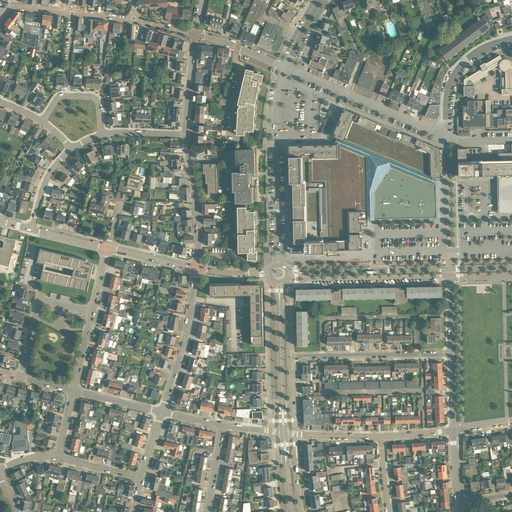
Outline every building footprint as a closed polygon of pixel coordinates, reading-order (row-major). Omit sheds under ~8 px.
[(114,0),(110,0),(110,2),(106,2),(106,8),(110,9),(112,9),(114,9),(115,4),(115,3),(115,1),(114,0)] [(156,0),(148,1),(149,7),(157,6),(157,7),(162,7),(162,8),(167,8),(166,1),(162,1),(162,0),(156,0)] [(248,9),(251,1),(248,0),(245,0),(243,6),(248,9)] [(254,0),(247,17),(259,23),(260,23),(261,19),(268,4),(258,0),(254,0)] [(342,9),(342,10),(346,18),(346,19),(349,18),(347,10),(355,8),(352,0),(351,0),(343,3),(344,6),(341,7),(342,9)] [(371,11),(373,10),(372,7),(380,5),(379,0),(375,2),(374,0),(362,0),(364,4),(363,5),(362,6),(363,7),(361,7),(365,18),(369,17),(369,15),(372,14),(371,11)] [(433,17),(427,0),(416,0),(424,20),(433,17)] [(507,0),(496,0),(497,3),(488,5),(489,9),(498,6),(504,4),(503,1),(507,0)] [(268,13),(275,18),(281,21),(283,19),(288,22),(289,23),(290,23),(292,20),(292,19),(293,18),(294,17),(295,16),(294,15),(291,13),(294,9),(285,3),(278,14),(270,9),(268,13)] [(336,22),(336,21),(339,26),(338,27),(341,33),(348,29),(343,19),(346,18),(342,10),(340,11),(338,6),(332,9),(334,13),(333,14),(332,12),(329,18),(336,22)] [(498,6),(489,9),(491,14),(498,12),(499,13),(500,12),(501,16),(504,15),(511,12),(511,11),(510,6),(502,8),(499,9),(498,6)] [(176,19),(176,18),(178,9),(171,8),(170,10),(166,9),(165,18),(169,19),(169,17),(176,19)] [(495,27),(494,24),(491,14),(489,9),(484,11),(485,16),(480,20),(481,21),(440,53),(446,61),(490,27),(491,26),(492,27),(495,27)] [(179,10),(177,19),(183,20),(183,18),(188,19),(190,11),(182,10),(182,11),(179,10)] [(14,13),(9,19),(21,27),(20,31),(17,41),(37,48),(37,42),(38,35),(34,35),(30,34),(31,27),(24,25),(20,21),(23,13),(15,12),(14,13)] [(34,35),(38,35),(40,35),(41,27),(41,23),(32,22),(33,14),(25,13),(24,25),(31,27),(30,34),(34,35)] [(42,15),(41,23),(41,27),(40,35),(38,35),(37,42),(45,43),(45,39),(43,39),(44,29),(49,29),(50,25),(51,16),(42,15)] [(211,17),(211,20),(209,26),(222,28),(223,20),(211,17)] [(236,36),(239,29),(242,25),(235,22),(237,19),(231,17),(229,22),(234,24),(233,27),(230,33),(236,36)] [(76,30),(75,34),(75,40),(84,41),(84,39),(84,37),(86,37),(86,31),(84,31),(85,25),(81,24),(82,19),(77,18),(76,30)] [(21,27),(9,19),(5,25),(6,26),(3,30),(9,34),(7,36),(12,40),(16,35),(19,30),(20,31),(21,27)] [(283,29),(270,23),(261,19),(260,23),(259,23),(259,25),(265,27),(257,45),(271,51),(272,49),(277,51),(283,38),(280,37),(283,29)] [(324,23),(322,22),(320,29),(327,31),(326,33),(333,34),(334,31),(328,29),(329,24),(331,25),(332,21),(326,19),(324,23)] [(94,20),(89,20),(88,32),(86,31),(86,37),(84,37),(84,39),(88,39),(88,38),(93,38),(93,31),(94,20)] [(108,22),(102,21),(100,35),(100,38),(103,38),(103,35),(106,35),(107,31),(108,22)] [(252,24),(245,21),(243,27),(245,28),(241,38),(245,40),(246,40),(245,42),(248,43),(252,45),(253,43),(256,36),(258,37),(262,28),(254,24),(250,33),(248,32),(252,24)] [(119,37),(120,37),(121,24),(114,23),(113,31),(110,30),(109,38),(114,39),(115,33),(119,34),(119,37)] [(368,32),(376,30),(374,24),(366,26),(368,32)] [(134,47),(135,44),(135,40),(133,40),(135,26),(130,25),(130,26),(129,39),(120,37),(120,40),(129,41),(130,46),(129,53),(134,54),(134,47)] [(147,49),(149,43),(152,31),(147,29),(143,42),(135,40),(135,44),(134,47),(147,49)] [(1,47),(8,50),(12,41),(7,37),(0,32),(0,39),(4,42),(1,47)] [(159,50),(157,50),(159,45),(160,45),(162,41),(163,41),(164,35),(161,34),(157,44),(149,43),(147,49),(147,50),(156,53),(158,53),(159,50)] [(331,38),(331,42),(326,40),(327,37),(318,34),(316,41),(335,46),(337,40),(331,38)] [(164,47),(166,41),(168,36),(164,35),(163,41),(162,41),(160,45),(159,45),(157,50),(159,50),(161,51),(161,54),(162,54),(163,51),(164,47)] [(180,59),(182,51),(185,52),(186,48),(188,42),(174,38),(170,48),(168,56),(174,57),(180,59)] [(316,43),(313,51),(329,56),(333,56),(335,51),(323,48),(324,45),(316,43)] [(8,50),(1,47),(0,45),(0,58),(3,60),(12,64),(15,56),(11,55),(9,59),(5,57),(8,50)] [(197,57),(204,57),(211,58),(212,53),(214,54),(215,48),(216,48),(215,48),(212,47),(201,46),(198,48),(197,57)] [(213,64),(213,70),(212,72),(222,74),(224,74),(225,66),(223,65),(222,65),(224,49),(219,48),(217,56),(220,57),(219,61),(218,61),(218,65),(213,64)] [(230,50),(224,49),(222,65),(223,65),(225,66),(224,74),(222,74),(222,78),(230,79),(230,75),(231,67),(226,66),(226,62),(225,62),(226,58),(229,58),(230,50)] [(333,56),(329,56),(313,51),(313,52),(312,54),(313,55),(309,65),(322,70),(322,72),(326,74),(330,76),(330,74),(333,69),(338,56),(333,56)] [(348,84),(353,72),(357,61),(362,63),(366,54),(362,52),(362,53),(348,58),(345,64),(339,80),(348,84)] [(511,66),(511,67),(511,66),(511,65),(511,64),(511,63),(511,62),(510,61),(509,60),(508,59),(508,60),(507,60),(507,59),(506,59),(505,59),(504,59),(503,59),(503,60),(502,60),(499,55),(485,64),(485,63),(480,66),(482,69),(464,80),(464,86),(463,86),(464,96),(475,96),(475,86),(474,86),(474,83),(475,83),(475,82),(498,68),(500,72),(500,92),(502,92),(502,95),(511,94),(511,66)] [(181,60),(180,59),(174,57),(173,62),(177,63),(176,70),(186,71),(186,66),(183,66),(183,63),(181,63),(181,60)] [(211,58),(204,57),(197,57),(196,66),(207,67),(207,70),(213,70),(213,64),(213,58),(211,58)] [(373,91),(378,79),(382,68),(366,62),(357,85),(373,91)] [(339,71),(333,69),(330,74),(333,76),(333,78),(339,80),(345,64),(342,63),(339,71)] [(439,114),(439,105),(439,101),(439,92),(441,83),(442,83),(445,76),(448,69),(442,65),(424,109),(428,110),(425,116),(428,118),(433,120),(434,118),(437,119),(439,114)] [(244,135),(244,150),(247,149),(247,143),(246,143),(246,131),(253,132),(255,104),(259,86),(262,87),(263,84),(261,84),(263,75),(253,73),(253,71),(246,69),(238,105),(239,105),(239,108),(238,108),(236,135),(244,135)] [(404,80),(407,73),(398,70),(396,76),(404,80)] [(184,84),(185,76),(179,76),(178,76),(176,76),(176,72),(171,72),(171,79),(178,80),(178,84),(184,84)] [(200,85),(202,73),(196,72),(195,85),(194,91),(204,92),(211,93),(212,87),(200,85)] [(58,73),(58,77),(57,80),(57,85),(65,85),(65,87),(68,87),(68,78),(65,78),(65,77),(61,77),(62,73),(58,73)] [(74,79),(75,76),(70,76),(70,86),(71,84),(74,84),(74,87),(82,87),(82,79),(74,79)] [(3,79),(0,77),(0,89),(5,92),(5,94),(8,95),(10,91),(12,87),(8,86),(9,84),(2,81),(3,79)] [(404,82),(403,84),(398,97),(396,101),(402,104),(406,95),(403,94),(406,85),(408,80),(405,79),(405,80),(404,82)] [(12,87),(10,91),(14,92),(20,95),(18,99),(21,100),(26,89),(28,85),(24,84),(22,87),(19,86),(20,82),(17,81),(14,88),(12,87)] [(38,85),(34,82),(29,90),(33,92),(38,85)] [(383,82),(379,94),(385,97),(390,85),(383,82)] [(398,97),(403,84),(400,83),(396,91),(393,90),(390,99),(396,101),(398,97)] [(112,101),(121,100),(124,100),(124,98),(132,98),(132,92),(135,91),(135,86),(132,84),(129,84),(128,86),(129,91),(120,92),(120,89),(119,89),(119,85),(111,86),(112,94),(111,94),(112,101)] [(184,90),(178,90),(178,87),(166,86),(165,90),(169,90),(169,94),(173,94),(173,98),(183,99),(184,90)] [(421,88),(418,96),(413,108),(420,111),(423,105),(420,104),(425,90),(421,88)] [(44,94),(43,95),(38,92),(36,96),(35,95),(32,100),(33,100),(31,103),(39,108),(44,100),(47,96),(44,94)] [(221,94),(219,105),(226,106),(228,95),(221,94)] [(194,95),(193,102),(202,103),(202,96),(194,95)] [(413,108),(418,96),(414,95),(413,98),(410,97),(407,105),(408,106),(409,107),(410,107),(413,108)] [(458,112),(458,117),(464,117),(464,116),(469,116),(469,119),(473,119),(473,114),(477,114),(478,114),(477,101),(467,101),(467,99),(464,99),(464,103),(461,103),(462,110),(463,110),(463,112),(458,112)] [(116,110),(116,113),(117,113),(124,113),(123,107),(116,108),(116,102),(108,103),(108,111),(116,110)] [(169,114),(172,115),(181,115),(182,109),(177,108),(177,104),(171,103),(170,108),(169,108),(169,114)] [(197,106),(196,114),(204,115),(204,111),(210,111),(211,104),(202,103),(202,106),(197,106)] [(360,115),(360,116),(343,109),(332,136),(339,139),(432,177),(433,177),(442,177),(442,152),(442,149),(421,141),(421,140),(417,139),(364,117),(360,115)] [(511,109),(497,110),(497,114),(492,114),(492,117),(487,117),(487,129),(495,129),(495,119),(497,119),(497,128),(511,127),(511,109)] [(116,113),(116,114),(111,114),(111,117),(109,118),(109,125),(118,125),(118,124),(121,124),(121,121),(118,121),(117,113),(116,113)] [(15,125),(16,122),(18,118),(12,114),(8,121),(15,125)] [(206,126),(211,126),(213,127),(213,122),(207,121),(208,119),(203,119),(204,115),(196,114),(195,122),(207,123),(206,126)] [(473,131),(473,129),(486,128),(486,114),(478,114),(477,114),(473,114),(473,119),(469,119),(469,116),(464,116),(464,117),(458,117),(457,117),(457,134),(458,134),(458,136),(461,136),(470,136),(470,132),(470,131),(473,131)] [(172,121),(169,121),(168,126),(175,126),(175,121),(180,122),(181,115),(172,115),(172,121)] [(328,135),(334,120),(326,117),(320,132),(328,135)] [(26,132),(28,129),(31,124),(24,121),(20,129),(26,132)] [(36,139),(38,135),(41,130),(35,127),(33,131),(32,130),(31,129),(30,129),(28,134),(26,137),(30,139),(31,136),(36,139)] [(38,141),(34,148),(36,150),(41,144),(41,143),(43,144),(41,146),(45,149),(47,147),(47,148),(53,141),(47,136),(46,137),(44,135),(38,141)] [(208,140),(208,141),(203,140),(204,136),(194,135),(194,142),(212,144),(212,141),(208,140)] [(169,145),(170,145),(171,149),(179,149),(178,142),(172,142),(172,139),(160,139),(160,143),(167,142),(167,144),(169,145)] [(430,183),(432,177),(339,139),(338,142),(337,145),(366,157),(368,217),(370,217),(374,217),(373,191),(390,166),(430,183)] [(59,146),(53,141),(47,148),(53,153),(59,146)] [(129,155),(129,151),(129,144),(125,144),(125,146),(118,145),(117,154),(129,155)] [(115,154),(114,150),(113,145),(103,147),(103,149),(102,149),(103,151),(104,156),(115,154)] [(361,242),(361,227),(368,227),(368,220),(368,217),(366,157),(337,145),(336,145),(316,145),(312,145),(288,146),(289,158),(308,157),(309,188),(322,188),(323,253),(327,253),(328,254),(328,250),(362,250),(361,242)] [(32,161),(33,162),(37,165),(38,164),(41,166),(45,161),(42,159),(41,158),(41,159),(38,156),(40,153),(36,150),(34,148),(30,146),(29,148),(33,151),(32,152),(34,154),(33,156),(35,158),(32,161)] [(467,163),(466,148),(457,149),(458,176),(497,176),(498,209),(511,208),(511,152),(500,153),(500,162),(467,163)] [(249,176),(252,176),(252,173),(253,173),(253,152),(250,152),(250,149),(247,149),(244,150),(237,150),(237,152),(226,152),(226,158),(230,158),(231,169),(225,169),(226,181),(232,181),(233,192),(235,192),(235,203),(237,203),(246,203),(252,203),(251,187),(249,187),(249,176)] [(101,160),(101,158),(99,153),(95,155),(93,151),(87,153),(87,154),(84,155),(89,164),(96,160),(96,161),(101,160)] [(160,165),(164,166),(181,163),(180,156),(176,157),(176,156),(172,157),(172,161),(168,162),(168,160),(160,161),(160,165)] [(308,157),(289,158),(289,184),(290,184),(291,244),(304,244),(304,254),(323,253),(322,188),(309,188),(308,157)] [(83,166),(81,164),(79,162),(79,161),(76,163),(75,162),(69,167),(76,175),(82,170),(80,169),(83,166)] [(165,176),(175,177),(174,175),(173,176),(172,172),(178,171),(182,170),(182,169),(182,168),(182,167),(181,167),(181,163),(164,166),(165,176)] [(226,183),(226,181),(225,169),(216,169),(216,164),(203,164),(203,174),(205,174),(206,184),(208,184),(208,193),(217,193),(217,188),(221,188),(223,188),(224,187),(225,186),(225,185),(226,183)] [(390,166),(373,191),(374,217),(374,219),(436,218),(436,185),(430,183),(390,166)] [(28,175),(28,176),(35,179),(39,172),(31,169),(30,172),(26,171),(25,174),(28,175)] [(72,179),(68,176),(64,173),(60,179),(67,185),(72,179)] [(122,175),(118,190),(131,193),(132,189),(139,190),(142,177),(138,176),(137,179),(122,175)] [(175,178),(175,177),(165,176),(165,177),(163,177),(163,183),(169,183),(169,178),(172,178),(172,185),(181,185),(181,188),(172,188),(172,189),(169,189),(169,190),(170,191),(179,191),(183,191),(183,194),(191,194),(190,188),(183,188),(183,179),(175,178)] [(28,193),(28,191),(32,192),(33,185),(24,183),(25,180),(13,177),(13,181),(21,183),(19,190),(22,191),(28,193)] [(2,198),(0,196),(0,208),(2,209),(5,200),(7,201),(11,188),(5,187),(2,198)] [(66,191),(63,189),(58,187),(57,190),(54,189),(52,196),(65,199),(66,196),(71,197),(72,195),(76,198),(78,195),(71,191),(70,194),(65,193),(66,191)] [(22,191),(20,196),(18,204),(16,212),(26,215),(29,202),(30,199),(31,194),(28,193),(22,191)] [(191,200),(191,194),(183,194),(183,191),(179,191),(170,191),(170,194),(174,194),(177,194),(177,197),(179,197),(178,199),(170,199),(170,202),(183,202),(183,200),(191,200)] [(99,206),(105,208),(108,208),(111,194),(103,192),(99,206)] [(15,202),(9,200),(7,210),(14,212),(16,203),(18,204),(20,196),(16,195),(15,202)] [(191,210),(186,210),(183,210),(183,202),(170,202),(170,203),(174,203),(174,207),(179,207),(179,213),(182,213),(182,215),(182,217),(191,217),(191,216),(192,215),(192,214),(191,213),(191,210)] [(247,212),(246,203),(237,203),(237,207),(238,253),(246,253),(246,254),(247,254),(247,260),(257,260),(257,251),(258,251),(258,248),(255,248),(254,212),(247,212)] [(103,218),(105,208),(99,206),(91,204),(89,211),(98,214),(98,215),(97,217),(103,218)] [(203,204),(203,214),(208,214),(208,212),(214,212),(214,207),(218,207),(218,204),(203,204)] [(131,206),(129,213),(137,215),(139,208),(131,206)] [(53,213),(50,212),(50,209),(46,208),(46,211),(44,219),(51,221),(53,213)] [(58,214),(56,222),(64,224),(66,216),(62,215),(62,212),(59,211),(58,214)] [(73,218),(74,216),(70,215),(70,217),(69,217),(67,225),(75,227),(77,219),(73,218)] [(125,223),(123,232),(121,238),(128,240),(132,224),(125,223)] [(181,226),(178,226),(178,234),(180,234),(183,234),(183,232),(184,232),(192,231),(192,226),(181,226)] [(134,233),(133,241),(140,243),(142,235),(142,233),(145,234),(146,233),(147,229),(141,227),(140,232),(139,234),(134,233)] [(161,240),(160,243),(159,247),(166,249),(168,242),(167,242),(168,238),(165,237),(166,232),(160,232),(158,238),(161,239),(161,240)] [(153,246),(155,239),(152,238),(152,236),(146,234),(145,236),(147,237),(145,244),(153,246)] [(183,234),(180,234),(178,234),(178,238),(183,238),(183,239),(184,239),(184,243),(193,243),(192,236),(183,236),(183,234)] [(213,234),(212,234),(209,234),(205,234),(205,245),(212,245),(212,241),(214,241),(215,234),(213,234)] [(0,263),(1,263),(2,258),(9,260),(10,254),(11,254),(12,250),(13,244),(14,244),(15,241),(7,239),(7,240),(0,237),(0,263)] [(214,247),(222,247),(226,245),(225,239),(223,239),(223,242),(221,242),(221,244),(214,244),(214,247)] [(175,245),(174,248),(173,252),(185,255),(187,248),(175,245)] [(87,291),(93,266),(93,265),(86,264),(87,260),(40,249),(37,262),(45,264),(45,261),(74,268),(72,277),(43,270),(40,280),(87,291)] [(117,261),(116,261),(114,268),(123,270),(123,272),(123,273),(123,275),(129,277),(129,274),(127,273),(129,265),(125,264),(125,263),(120,262),(120,261),(117,260),(117,261)] [(149,280),(151,269),(144,267),(143,271),(142,271),(141,275),(138,274),(136,285),(140,286),(142,278),(145,279),(149,280)] [(159,271),(151,269),(149,280),(153,281),(156,281),(155,284),(159,285),(161,280),(158,279),(159,275),(158,274),(159,271)] [(170,285),(178,286),(181,287),(182,283),(185,284),(186,276),(180,275),(180,274),(177,274),(177,278),(174,278),(173,282),(170,282),(170,285)] [(121,285),(123,278),(128,280),(129,277),(123,275),(122,278),(119,278),(119,277),(112,276),(111,282),(121,285)] [(118,294),(130,297),(133,297),(133,294),(123,292),(124,288),(121,288),(121,285),(111,282),(110,288),(119,291),(118,294)] [(210,294),(240,293),(243,293),(243,294),(251,294),(251,292),(251,290),(251,288),(240,288),(240,284),(210,284),(210,294)] [(28,291),(25,290),(24,290),(25,287),(16,285),(14,292),(15,292),(14,296),(16,296),(26,299),(28,291)] [(424,297),(433,297),(442,297),(441,287),(434,287),(434,286),(431,286),(431,287),(424,287),(424,297)] [(395,291),(395,290),(395,288),(387,288),(387,287),(386,287),(385,287),(385,288),(377,288),(378,298),(395,298),(395,291)] [(407,291),(407,294),(407,298),(424,297),(424,287),(417,287),(414,287),(407,287),(407,289),(407,291)] [(263,345),(263,328),(262,288),(253,288),(253,323),(254,345),(263,345)] [(313,289),(313,296),(314,300),(331,299),(331,291),(331,289),(323,289),(323,288),(321,289),(313,289)] [(360,299),(360,292),(360,288),(353,288),(350,288),(343,289),(343,291),(343,292),(343,299),(360,299)] [(370,288),(369,288),(368,288),(360,288),(360,292),(360,299),(378,298),(377,288),(370,288)] [(176,297),(178,298),(183,298),(184,292),(177,290),(172,289),(171,292),(176,293),(176,297)] [(306,289),(305,289),(304,289),(296,290),(296,300),(314,300),(313,296),(313,289),(306,289)] [(395,298),(395,301),(394,301),(394,304),(398,304),(399,303),(405,303),(405,302),(407,302),(407,298),(407,294),(407,291),(407,289),(395,290),(395,291),(395,298)] [(343,299),(343,292),(343,291),(331,291),(331,299),(331,303),(333,303),(333,305),(339,304),(340,305),(344,305),(344,302),(343,302),(343,299)] [(130,297),(118,294),(118,297),(110,295),(108,301),(119,303),(120,297),(123,298),(129,300),(130,297)] [(15,306),(15,310),(23,312),(25,304),(21,303),(22,300),(13,298),(11,305),(15,306)] [(171,303),(171,304),(170,309),(181,311),(182,304),(174,302),(175,299),(168,298),(168,302),(171,303)] [(115,309),(114,312),(127,315),(128,312),(125,312),(126,310),(121,309),(120,310),(119,310),(120,304),(119,303),(108,301),(107,307),(115,309)] [(201,314),(211,316),(212,313),(209,312),(210,309),(202,308),(201,314)] [(15,316),(16,313),(10,311),(7,322),(21,325),(22,321),(23,321),(24,317),(19,316),(19,317),(15,316)] [(307,329),(307,320),(307,311),(297,312),(297,319),(296,319),(296,322),(297,322),(297,329),(307,329)] [(106,313),(104,319),(114,322),(116,316),(126,318),(127,315),(114,312),(113,315),(112,315),(106,313)] [(172,316),(168,315),(167,322),(178,324),(179,317),(172,316)] [(439,333),(442,333),(441,318),(430,318),(431,333),(431,335),(427,335),(427,343),(436,343),(436,338),(439,338),(439,337),(439,333)] [(110,327),(110,330),(115,332),(116,329),(113,328),(114,322),(104,319),(103,326),(110,327)] [(160,321),(154,320),(152,328),(156,329),(157,330),(160,321)] [(167,325),(166,328),(170,329),(177,330),(178,324),(167,322),(166,322),(165,325),(167,325)] [(16,330),(17,327),(14,326),(7,324),(4,335),(19,338),(20,331),(16,330)] [(198,331),(208,333),(209,333),(210,330),(206,329),(207,326),(199,324),(198,331)] [(308,346),(308,337),(307,329),(297,329),(297,336),(297,339),(297,346),(308,346)] [(110,340),(111,334),(123,337),(124,334),(115,332),(110,330),(109,333),(108,333),(101,331),(100,338),(110,340)] [(206,339),(208,333),(198,331),(196,337),(206,339)] [(167,335),(163,334),(163,337),(164,338),(163,342),(174,344),(176,337),(167,335)] [(7,343),(7,346),(11,347),(10,351),(17,352),(18,349),(19,344),(17,344),(18,341),(5,338),(4,343),(7,343)] [(104,345),(103,348),(120,352),(121,347),(117,346),(116,349),(112,348),(112,347),(109,346),(110,340),(100,338),(98,344),(104,345)] [(194,348),(204,350),(206,345),(203,343),(196,341),(194,348)] [(168,345),(163,344),(158,342),(157,345),(163,347),(161,354),(170,357),(172,351),(173,349),(167,347),(168,345)] [(120,352),(103,348),(102,348),(101,351),(95,349),(93,356),(103,359),(105,352),(120,355),(120,352)] [(192,354),(200,356),(203,357),(205,351),(204,350),(194,348),(192,354)] [(0,357),(1,358),(2,358),(2,357),(3,357),(3,356),(4,357),(3,361),(6,362),(5,365),(14,367),(15,361),(11,360),(13,354),(0,350),(0,357)] [(156,366),(162,368),(167,369),(169,361),(162,359),(161,359),(162,356),(152,353),(151,356),(155,357),(154,361),(157,362),(156,366)] [(246,362),(252,362),(252,366),(257,366),(261,365),(261,356),(254,357),(254,353),(245,354),(246,362)] [(104,359),(103,359),(93,356),(92,363),(98,365),(99,362),(103,363),(104,359)] [(189,364),(199,367),(200,368),(202,365),(197,363),(198,360),(191,358),(189,364)] [(187,371),(194,373),(197,374),(199,367),(189,364),(187,371)] [(302,374),(311,374),(316,374),(319,374),(319,366),(316,366),(316,370),(311,370),(311,366),(304,366),(304,374),(302,374)] [(100,371),(105,373),(106,370),(100,368),(100,371),(90,369),(88,376),(98,378),(100,371)] [(256,368),(249,369),(246,369),(246,373),(250,372),(250,380),(261,379),(261,372),(256,372),(256,368)] [(164,378),(159,376),(157,375),(155,375),(155,372),(151,371),(149,376),(152,377),(151,382),(161,386),(163,381),(164,378)] [(115,389),(117,380),(118,378),(113,377),(112,375),(111,375),(112,373),(109,373),(107,378),(110,379),(108,388),(115,389)] [(184,381),(194,384),(198,385),(200,379),(186,375),(184,381)] [(98,378),(88,376),(87,383),(93,384),(94,382),(97,383),(98,378)] [(124,382),(127,383),(128,377),(125,377),(124,381),(117,380),(115,389),(122,391),(124,382)] [(128,377),(127,383),(130,384),(127,392),(134,394),(137,384),(130,383),(131,378),(128,377)] [(182,387),(189,389),(192,390),(191,392),(197,394),(198,390),(192,389),(194,384),(184,381),(182,387)] [(426,393),(427,393),(429,393),(434,393),(434,390),(434,389),(443,389),(442,382),(434,383),(430,383),(430,386),(429,386),(429,388),(427,388),(428,390),(426,390),(426,393)] [(248,388),(253,388),(253,392),(261,392),(261,384),(253,384),(248,385),(248,388)] [(15,396),(15,395),(13,395),(15,388),(7,386),(6,394),(9,394),(8,399),(12,400),(12,399),(14,399),(15,396)] [(319,392),(313,393),(313,386),(302,386),(303,390),(303,394),(310,394),(313,394),(313,397),(319,396),(319,392)] [(13,402),(12,406),(18,408),(20,398),(24,399),(26,391),(18,389),(17,396),(15,396),(14,399),(13,402)] [(159,392),(155,391),(153,390),(148,389),(147,389),(146,392),(145,391),(144,395),(146,395),(146,396),(150,397),(150,398),(151,398),(157,400),(157,399),(159,393),(159,392)] [(178,397),(189,401),(191,394),(188,393),(181,391),(178,397)] [(38,394),(31,392),(29,400),(36,402),(38,394)] [(46,407),(46,410),(49,411),(50,408),(50,404),(47,404),(48,400),(48,401),(50,394),(43,393),(41,402),(45,403),(44,406),(46,407)] [(434,393),(429,393),(427,393),(427,396),(429,396),(429,397),(429,399),(431,399),(431,403),(435,403),(443,402),(443,396),(435,396),(434,393)] [(55,395),(53,402),(57,403),(57,404),(57,405),(58,406),(59,406),(60,406),(61,405),(63,397),(55,395)] [(251,396),(245,396),(242,396),(243,401),(246,400),(246,402),(251,401),(254,401),(254,406),(262,406),(262,398),(253,398),(253,399),(251,399),(251,396)] [(316,407),(317,407),(317,400),(321,400),(321,396),(319,396),(313,397),(307,397),(307,400),(303,400),(303,407),(312,407),(316,407)] [(189,401),(178,397),(176,403),(184,406),(187,407),(189,401)] [(209,400),(205,399),(205,402),(199,401),(199,402),(198,404),(197,408),(200,408),(200,409),(207,411),(209,400)] [(213,412),(214,404),(215,401),(209,400),(207,411),(213,412)] [(92,404),(89,404),(82,402),(81,408),(91,410),(92,404)] [(218,413),(224,414),(226,403),(220,402),(219,405),(218,413)] [(231,415),(232,406),(232,404),(226,403),(224,414),(231,415)] [(91,410),(81,408),(80,411),(79,410),(78,413),(79,414),(87,416),(87,419),(96,421),(97,418),(89,416),(91,410)] [(106,414),(104,423),(107,424),(108,418),(111,418),(111,421),(111,425),(113,425),(113,422),(116,410),(110,409),(107,408),(106,414)] [(43,409),(42,413),(47,414),(46,417),(50,418),(49,421),(56,423),(58,415),(51,414),(51,415),(48,414),(49,411),(46,410),(43,409)] [(236,416),(239,417),(240,418),(242,419),(242,417),(249,418),(250,413),(252,413),(253,419),(259,418),(259,419),(263,419),(262,411),(257,411),(256,411),(256,409),(237,410),(236,415),(236,416)] [(122,424),(124,418),(125,413),(122,412),(122,411),(116,410),(113,422),(116,422),(117,420),(120,421),(119,423),(122,424)] [(365,417),(365,424),(372,424),(372,417),(371,412),(363,413),(363,417),(365,417)] [(402,423),(401,416),(401,413),(398,413),(398,412),(392,412),(393,417),(395,417),(395,423),(402,423)] [(330,413),(320,414),(304,415),(304,424),(330,423),(330,413)] [(336,413),(332,413),(332,418),(336,418),(336,425),(342,425),(342,414),(338,414),(338,413),(336,413)] [(78,420),(76,426),(83,427),(86,428),(87,422),(93,424),(93,423),(96,424),(96,421),(87,419),(86,422),(78,420)] [(27,430),(26,424),(21,422),(15,420),(14,426),(20,426),(21,436),(13,437),(12,443),(12,450),(13,450),(13,451),(19,450),(29,448),(28,441),(27,430)] [(148,424),(142,422),(141,422),(139,422),(137,427),(146,430),(148,424)] [(177,426),(170,423),(170,424),(171,424),(170,426),(168,431),(167,435),(166,438),(172,440),(177,442),(179,431),(176,430),(177,426)] [(45,425),(44,430),(44,431),(47,431),(46,432),(54,434),(55,427),(52,426),(51,426),(45,425)] [(91,436),(93,430),(87,428),(86,435),(85,434),(81,433),(83,427),(76,426),(75,432),(81,433),(80,436),(89,438),(90,436),(91,436)] [(49,439),(46,438),(47,435),(43,434),(37,433),(35,438),(40,439),(44,440),(42,445),(51,447),(52,440),(49,439)] [(0,451),(4,452),(5,447),(6,444),(9,445),(11,436),(1,434),(0,439),(0,451)] [(510,443),(509,435),(506,435),(505,435),(499,436),(500,445),(504,445),(503,442),(506,441),(507,444),(510,443)] [(89,440),(89,438),(80,436),(80,439),(73,438),(72,444),(81,446),(82,443),(79,442),(80,439),(85,441),(85,440),(89,440)] [(489,441),(490,446),(493,446),(493,447),(500,446),(500,445),(499,436),(492,437),(492,440),(489,441)] [(194,446),(194,445),(195,441),(196,438),(193,438),(191,444),(186,442),(185,444),(190,446),(190,445),(194,446)] [(478,439),(480,449),(487,448),(487,447),(490,446),(489,441),(488,438),(485,438),(478,439)] [(119,444),(123,445),(132,448),(133,445),(140,448),(142,442),(133,439),(131,445),(128,443),(120,441),(119,444)] [(480,449),(478,439),(468,440),(470,449),(473,449),(473,450),(480,449)] [(268,448),(268,440),(258,441),(258,451),(261,451),(266,450),(266,448),(268,448)] [(103,457),(106,442),(104,442),(103,448),(96,446),(95,449),(94,455),(103,457)] [(113,454),(113,451),(114,449),(108,448),(108,447),(107,447),(108,443),(106,442),(103,457),(111,460),(113,454)] [(164,447),(174,449),(172,456),(180,458),(181,451),(179,451),(180,445),(165,442),(164,447)] [(428,452),(425,453),(425,449),(424,443),(418,443),(419,450),(421,450),(422,456),(424,456),(425,460),(429,460),(428,452)] [(84,447),(81,446),(72,444),(71,450),(83,453),(84,447)] [(138,453),(132,451),(131,451),(132,448),(123,445),(122,448),(130,451),(128,457),(129,457),(130,457),(137,459),(138,453)] [(350,455),(354,455),(353,446),(347,446),(347,455),(345,455),(345,461),(350,460),(350,455)] [(332,455),(336,455),(336,447),(329,447),(329,449),(326,449),(328,458),(332,458),(332,455)] [(342,447),(336,447),(336,455),(340,455),(340,461),(345,461),(345,455),(343,455),(342,447)] [(247,464),(248,464),(252,464),(263,463),(263,461),(269,460),(269,453),(267,453),(267,451),(267,450),(266,450),(261,451),(262,457),(257,458),(257,451),(252,451),(248,452),(249,460),(247,460),(247,461),(247,464)] [(113,454),(111,460),(120,462),(121,455),(120,455),(117,454),(113,454)] [(208,457),(197,455),(197,458),(201,459),(200,463),(207,464),(208,457)] [(225,462),(236,464),(236,461),(232,460),(233,456),(226,455),(225,462)] [(137,459),(130,457),(129,457),(128,457),(126,462),(135,465),(137,459)] [(163,467),(164,463),(157,461),(155,468),(162,470),(167,471),(168,468),(163,467)] [(262,474),(271,473),(270,467),(264,468),(263,463),(252,464),(248,464),(248,468),(258,467),(258,468),(262,468),(262,474)] [(45,475),(45,477),(44,482),(44,485),(47,485),(48,481),(48,476),(53,477),(56,467),(50,465),(48,473),(48,476),(45,475)] [(45,477),(45,475),(46,473),(44,473),(44,466),(37,466),(38,473),(35,473),(35,477),(36,484),(39,484),(39,477),(45,477)] [(236,472),(237,469),(241,470),(242,467),(237,466),(236,469),(226,468),(225,474),(232,475),(233,471),(236,472)] [(62,468),(56,467),(53,477),(53,479),(59,480),(57,490),(60,491),(60,489),(63,479),(59,478),(62,468)] [(507,476),(506,470),(506,467),(502,468),(503,474),(501,474),(502,479),(496,480),(497,487),(498,486),(506,485),(505,479),(508,479),(507,476)] [(24,475),(26,478),(35,473),(35,469),(24,475)] [(14,480),(18,478),(21,477),(23,475),(21,470),(18,471),(11,474),(14,480)] [(483,477),(484,482),(485,488),(492,487),(490,476),(493,476),(492,470),(489,471),(489,476),(483,477)] [(75,491),(79,492),(82,481),(79,480),(80,473),(75,471),(73,479),(72,482),(77,483),(75,491)] [(308,477),(309,483),(317,482),(317,478),(324,477),(323,472),(316,473),(316,475),(308,477)] [(153,476),(152,482),(163,485),(165,485),(167,479),(164,479),(165,477),(168,477),(170,478),(170,475),(163,473),(162,478),(160,477),(153,476)] [(254,487),(262,486),(264,485),(263,483),(270,482),(269,474),(271,474),(271,473),(262,474),(259,475),(260,479),(263,479),(263,482),(253,484),(253,487),(254,487)] [(402,480),(402,482),(408,481),(408,476),(406,476),(405,473),(401,473),(394,474),(395,480),(402,480)] [(87,474),(86,482),(82,481),(79,492),(83,493),(85,485),(91,486),(93,476),(87,474)] [(99,477),(93,476),(91,486),(96,488),(95,493),(99,494),(100,489),(101,485),(98,484),(99,477)] [(421,489),(420,482),(419,482),(419,480),(412,481),(412,485),(418,484),(418,489),(421,489)] [(19,491),(26,488),(29,487),(26,481),(17,485),(17,486),(19,491)] [(317,482),(309,483),(310,490),(317,489),(317,492),(324,491),(322,481),(317,482)] [(480,489),(478,481),(470,483),(472,491),(480,489)] [(165,497),(169,498),(177,500),(178,496),(170,494),(170,493),(161,491),(163,485),(152,482),(150,489),(157,491),(159,491),(158,496),(159,496),(165,497)] [(127,484),(126,484),(126,486),(118,484),(118,483),(115,483),(114,486),(133,491),(134,486),(130,484),(128,483),(127,484)] [(117,496),(122,497),(124,497),(124,495),(132,496),(133,491),(114,486),(114,487),(111,486),(110,490),(117,492),(117,496)] [(272,487),(264,488),(262,489),(262,486),(254,487),(254,490),(257,490),(258,492),(262,492),(262,491),(265,491),(265,496),(273,495),(272,487)] [(37,503),(36,496),(31,498),(26,488),(19,491),(22,497),(24,496),(27,501),(37,503)] [(431,494),(431,497),(436,496),(448,495),(448,489),(440,490),(436,490),(436,494),(431,494)] [(312,502),(320,501),(319,497),(325,496),(324,494),(319,495),(319,494),(311,496),(312,502)] [(150,506),(157,507),(159,496),(158,496),(155,495),(153,501),(142,498),(141,503),(150,506)] [(267,507),(274,506),(273,500),(266,500),(266,501),(265,501),(265,498),(255,499),(255,502),(263,501),(264,504),(267,504),(267,507)] [(200,502),(193,500),(186,499),(186,502),(193,503),(193,506),(199,508),(200,502)] [(21,510),(26,511),(28,505),(32,506),(32,509),(32,510),(36,511),(35,511),(38,511),(41,503),(37,503),(27,501),(22,500),(21,508),(21,510)] [(326,507),(326,510),(333,509),(332,504),(326,504),(320,505),(320,501),(312,502),(312,509),(321,507),(326,507)] [(449,502),(441,502),(437,503),(437,506),(436,506),(436,511),(441,511),(449,511),(449,508),(450,508),(449,502)] [(244,503),(242,511),(250,511),(249,503),(244,503)]
